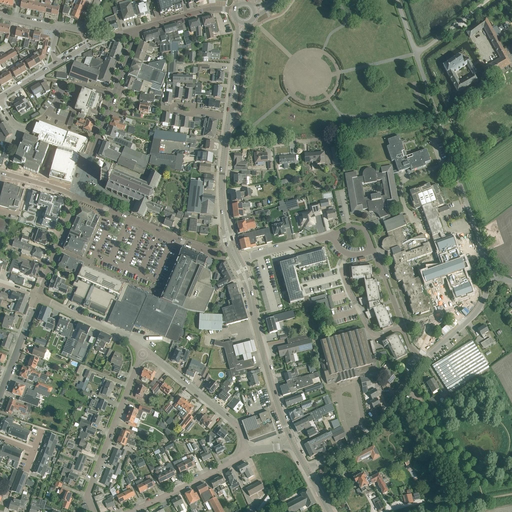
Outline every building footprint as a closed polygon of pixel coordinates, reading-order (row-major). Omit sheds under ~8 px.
[(28,2),(28,0),(22,0),(20,8),(27,9),(28,2)] [(28,2),(27,9),(33,11),(35,3),(35,1),(35,0),(32,0),(31,3),(28,2)] [(86,2),(79,0),(75,0),(73,4),(74,4),(76,5),(83,8),(86,2)] [(130,0),(113,0),(117,12),(121,11),(124,21),(134,18),(130,4),(132,4),(131,3),(130,0)] [(180,0),(156,0),(160,14),(164,13),(165,14),(168,13),(168,12),(172,11),(175,11),(183,9),(181,3),(180,0)] [(149,14),(147,4),(137,7),(135,2),(131,3),(132,4),(130,4),(134,18),(138,17),(140,18),(148,16),(149,14)] [(53,8),(51,15),(58,16),(60,6),(54,5),(53,8)] [(83,8),(76,5),(74,11),(81,14),(83,8)] [(78,20),(81,14),(74,11),(64,7),(62,14),(68,16),(78,20)] [(101,17),(98,15),(95,21),(96,23),(94,24),(94,26),(96,30),(98,31),(104,27),(101,17)] [(213,15),(207,17),(202,18),(204,27),(205,27),(206,34),(204,34),(205,41),(214,39),(212,31),(218,30),(216,24),(215,24),(213,15)] [(115,16),(110,17),(105,19),(110,32),(118,29),(116,22),(117,22),(115,16)] [(486,18),(469,30),(466,32),(470,38),(473,35),(483,28),(500,58),(485,67),(490,75),(493,73),(494,74),(509,66),(511,68),(511,67),(511,56),(509,52),(508,52),(506,49),(504,50),(498,40),(503,37),(497,26),(495,27),(492,29),(491,27),(486,18)] [(200,27),(198,19),(188,21),(190,29),(188,29),(189,32),(191,40),(196,39),(196,37),(201,37),(200,27)] [(176,24),(164,28),(165,34),(168,34),(170,41),(171,61),(176,61),(177,61),(178,61),(178,50),(178,43),(181,42),(178,32),(184,30),(182,23),(176,25),(176,24)] [(18,37),(22,38),(23,30),(17,28),(16,33),(13,32),(12,38),(10,37),(8,40),(11,44),(12,43),(14,39),(17,40),(18,37)] [(160,45),(161,53),(167,52),(170,52),(170,41),(168,34),(165,34),(164,28),(158,30),(143,34),(146,42),(154,40),(155,43),(157,43),(158,46),(160,45)] [(23,30),(22,38),(26,39),(25,41),(29,42),(31,36),(29,35),(30,31),(23,30)] [(31,36),(29,42),(32,43),(35,43),(35,41),(39,42),(40,35),(41,35),(41,34),(34,32),(33,36),(31,36)] [(40,35),(39,42),(44,43),(43,46),(47,47),(49,37),(41,35),(40,35)] [(123,46),(115,43),(112,51),(103,48),(99,58),(105,58),(106,58),(107,54),(110,55),(109,58),(117,61),(123,46)] [(154,48),(140,43),(137,51),(146,54),(147,51),(152,53),(154,48)] [(212,45),(207,45),(203,44),(203,49),(202,58),(209,58),(209,57),(219,59),(220,52),(212,51),(212,45)] [(38,54),(41,59),(41,60),(42,60),(45,59),(47,47),(43,46),(42,51),(39,50),(38,54)] [(146,54),(137,51),(134,59),(143,62),(147,62),(149,56),(145,55),(146,54)] [(33,55),(30,57),(31,59),(35,66),(41,63),(40,60),(41,59),(41,60),(41,59),(38,54),(38,53),(37,53),(37,52),(35,52),(32,53),(33,55)] [(443,66),(457,92),(478,80),(474,75),(477,73),(468,58),(462,62),(458,56),(443,66)] [(93,59),(89,67),(112,76),(115,67),(117,62),(111,60),(110,60),(106,59),(105,61),(96,58),(96,60),(93,59)] [(23,61),(26,67),(28,66),(30,69),(35,66),(31,59),(28,61),(27,59),(23,61)] [(15,65),(17,67),(21,74),(27,71),(24,67),(26,67),(23,61),(19,63),(15,65)] [(148,67),(134,61),(133,61),(128,75),(129,75),(137,78),(161,87),(166,73),(162,72),(166,61),(149,65),(148,67)] [(176,61),(171,61),(169,61),(168,73),(175,73),(176,61)] [(75,79),(87,84),(88,80),(96,83),(97,81),(108,85),(112,76),(89,67),(75,62),(69,77),(75,79)] [(17,67),(13,69),(12,67),(8,70),(12,75),(13,74),(15,78),(21,74),(17,67)] [(210,69),(210,74),(217,75),(216,82),(223,83),(224,72),(217,72),(218,70),(210,69)] [(6,74),(2,76),(7,83),(12,80),(10,76),(12,75),(8,70),(5,72),(6,74)] [(292,88),(296,86),(291,73),(287,75),(292,88)] [(129,75),(124,88),(132,90),(132,91),(132,92),(134,93),(135,92),(139,93),(143,83),(136,81),(137,78),(129,75)] [(196,76),(173,75),(173,83),(197,84),(197,80),(196,80),(196,76)] [(39,84),(31,89),(35,96),(37,99),(50,91),(45,83),(41,85),(41,86),(40,86),(39,84)] [(195,95),(210,96),(215,97),(215,98),(220,98),(222,87),(215,87),(214,91),(209,91),(209,92),(206,92),(206,94),(201,93),(202,84),(196,84),(195,88),(195,91),(195,95)] [(172,95),(175,95),(176,88),(173,88),(172,94),(166,93),(164,103),(171,104),(172,95)] [(175,95),(175,99),(181,100),(182,96),(185,97),(186,90),(176,88),(175,95)] [(78,114),(85,116),(86,115),(91,117),(92,114),(97,116),(99,109),(100,109),(102,102),(104,95),(96,92),(93,91),(92,93),(82,89),(80,96),(77,103),(75,109),(80,111),(79,113),(78,114)] [(195,98),(195,95),(195,91),(186,90),(185,97),(184,100),(191,101),(191,98),(195,98)] [(153,103),(155,96),(147,95),(140,94),(139,100),(153,103)] [(19,103),(14,106),(18,112),(26,108),(27,110),(30,108),(23,97),(18,100),(19,103)] [(214,98),(207,98),(206,103),(209,103),(208,108),(219,109),(220,102),(214,101),(214,98)] [(46,102),(39,112),(43,115),(50,104),(46,102)] [(144,104),(141,103),(139,111),(151,113),(153,106),(147,105),(148,103),(144,102),(144,104)] [(72,112),(67,125),(71,127),(75,113),(72,112)] [(168,126),(171,126),(172,119),(169,119),(170,114),(163,113),(162,123),(162,126),(163,126),(168,127),(168,126)] [(85,116),(78,114),(77,118),(80,119),(79,122),(84,124),(85,125),(85,126),(88,127),(92,128),(94,123),(87,120),(87,121),(84,120),(85,116)] [(120,119),(113,116),(110,126),(115,128),(124,131),(126,126),(123,125),(124,120),(120,119)] [(179,117),(172,116),(172,119),(171,126),(171,129),(173,129),(173,127),(178,127),(181,128),(182,121),(179,120),(179,117)] [(187,129),(191,129),(191,122),(188,122),(189,118),(182,117),(182,121),(181,128),(180,132),(184,132),(184,128),(187,129)] [(216,131),(218,121),(209,119),(208,124),(206,123),(205,128),(216,131)] [(3,120),(0,121),(0,127),(6,138),(12,135),(5,123),(4,123),(3,120)] [(84,124),(79,122),(77,121),(75,125),(84,128),(83,130),(90,133),(90,132),(91,132),(92,128),(88,127),(85,126),(85,125),(84,124)] [(64,132),(55,128),(39,123),(39,125),(36,124),(33,134),(34,135),(33,138),(25,135),(21,144),(20,144),(13,162),(21,165),(22,164),(25,165),(24,168),(37,173),(40,167),(39,167),(41,164),(42,164),(48,146),(50,141),(64,146),(69,134),(68,133),(64,132)] [(126,133),(109,127),(106,136),(108,137),(107,140),(113,142),(117,144),(130,149),(132,144),(118,139),(120,135),(124,137),(126,133)] [(214,138),(216,131),(205,128),(203,136),(214,138)] [(183,134),(155,131),(155,133),(154,133),(154,137),(153,137),(153,139),(150,155),(152,155),(149,165),(174,171),(175,166),(177,157),(159,155),(161,140),(190,144),(190,148),(195,149),(196,140),(186,139),(186,136),(183,134)] [(68,133),(69,134),(64,146),(50,141),(48,146),(57,150),(49,179),(65,183),(71,185),(80,155),(88,141),(68,133)] [(390,146),(387,147),(391,161),(392,162),(394,161),(398,170),(392,172),(391,172),(391,175),(393,174),(396,173),(398,172),(406,170),(409,169),(410,169),(411,171),(426,166),(425,163),(430,161),(426,150),(412,155),(413,158),(404,161),(401,152),(404,151),(399,137),(388,141),(390,146)] [(214,142),(209,142),(207,141),(206,146),(202,145),(202,149),(213,150),(214,142)] [(110,150),(112,145),(104,142),(99,156),(117,163),(121,154),(114,151),(115,148),(112,146),(111,150),(110,150)] [(12,144),(7,144),(4,155),(3,159),(4,159),(8,159),(12,144)] [(130,149),(125,147),(118,164),(143,175),(146,169),(146,168),(147,164),(149,157),(146,156),(130,149)] [(259,152),(254,153),(255,163),(268,162),(267,153),(259,154),(259,152)] [(212,155),(207,154),(198,153),(198,157),(203,158),(202,162),(211,163),(212,155)] [(325,164),(324,158),(324,153),(305,155),(306,164),(315,163),(315,165),(325,164)] [(175,166),(175,170),(181,171),(183,155),(177,154),(177,157),(175,166)] [(240,161),(242,161),(242,155),(234,154),(234,160),(235,160),(234,167),(242,167),(242,170),(247,170),(248,163),(240,162),(240,161)] [(295,156),(279,157),(280,170),(288,169),(287,164),(295,163),(295,156)] [(211,165),(200,164),(199,171),(210,172),(211,165)] [(382,247),(383,249),(385,250),(388,251),(390,250),(391,250),(393,256),(392,256),(395,264),(396,266),(394,266),(395,268),(394,269),(396,273),(394,274),(397,281),(398,281),(398,282),(402,281),(403,285),(402,286),(405,293),(407,292),(408,297),(410,297),(411,300),(409,300),(411,305),(410,306),(413,314),(415,314),(415,315),(420,313),(421,315),(429,311),(428,310),(430,309),(428,304),(429,304),(428,300),(427,298),(425,298),(423,295),(422,296),(421,293),(422,292),(421,287),(422,287),(420,280),(419,280),(418,278),(414,280),(413,275),(414,275),(411,268),(410,268),(408,263),(407,264),(406,262),(435,252),(432,242),(445,237),(437,214),(435,208),(443,205),(441,200),(443,199),(439,190),(438,191),(436,185),(430,187),(429,184),(423,186),(424,187),(416,190),(415,189),(409,191),(413,202),(412,203),(414,207),(415,207),(416,209),(421,207),(432,236),(426,239),(424,235),(422,236),(422,235),(418,237),(405,241),(401,228),(406,226),(405,225),(409,223),(406,215),(402,216),(391,220),(387,207),(398,205),(397,199),(395,200),(395,198),(396,197),(393,179),(393,174),(391,175),(391,172),(392,172),(391,166),(381,168),(382,173),(376,174),(375,172),(373,170),(371,169),(368,169),(366,170),(364,172),(363,174),(363,177),(357,178),(356,173),(352,173),(348,174),(346,177),(347,180),(349,180),(349,182),(347,182),(348,187),(349,187),(352,205),(353,205),(353,207),(351,207),(352,211),(355,212),(363,211),(363,210),(368,209),(369,212),(372,212),(374,212),(376,213),(378,214),(379,216),(381,219),(385,217),(386,221),(383,222),(389,238),(386,239),(384,240),(382,242),(382,244),(382,247)] [(106,189),(111,191),(111,192),(112,193),(112,191),(117,193),(116,194),(117,195),(118,194),(122,196),(122,197),(123,196),(128,198),(127,199),(128,199),(128,198),(133,200),(132,201),(133,202),(134,200),(137,202),(135,206),(134,205),(133,206),(135,206),(133,209),(132,209),(132,210),(133,210),(132,213),(131,213),(131,214),(132,213),(143,218),(144,219),(144,218),(147,210),(160,215),(160,216),(161,216),(160,215),(163,209),(164,208),(163,208),(149,202),(149,201),(152,200),(153,201),(154,201),(153,200),(154,197),(155,197),(155,196),(154,196),(153,193),(154,192),(153,191),(155,188),(156,189),(156,190),(157,190),(156,189),(158,185),(159,186),(159,185),(158,185),(159,182),(160,182),(161,181),(160,181),(161,178),(162,177),(161,177),(151,173),(151,172),(150,172),(151,174),(150,177),(149,176),(149,177),(148,180),(146,180),(144,183),(142,182),(142,181),(141,181),(141,182),(136,180),(137,179),(136,178),(135,180),(131,178),(131,177),(130,176),(130,177),(125,175),(126,174),(125,174),(124,175),(120,173),(121,172),(120,172),(119,173),(114,171),(114,170),(113,170),(113,171),(112,170),(110,171),(109,173),(110,175),(105,173),(104,171),(103,172),(104,173),(101,180),(100,180),(100,181),(101,181),(106,183),(104,188),(106,188),(105,189),(106,189)] [(250,172),(247,172),(242,172),(242,176),(234,176),(234,184),(241,184),(241,186),(247,186),(247,185),(250,185),(250,172)] [(198,179),(198,182),(204,184),(204,190),(212,191),(213,185),(214,181),(204,179),(204,180),(198,179)] [(204,184),(191,182),(187,213),(192,213),(200,214),(204,184)] [(19,209),(24,190),(4,184),(2,192),(2,193),(0,200),(0,205),(8,208),(8,209),(15,211),(17,210),(17,209),(19,209)] [(250,189),(248,189),(243,190),(243,193),(231,194),(232,202),(241,201),(240,197),(245,196),(245,198),(251,197),(250,189)] [(33,192),(29,204),(47,209),(42,226),(54,230),(55,225),(56,225),(58,219),(57,219),(62,206),(63,207),(65,201),(58,199),(57,199),(44,196),(44,195),(38,193),(38,194),(33,192)] [(215,197),(203,196),(200,214),(213,216),(215,197)] [(295,206),(295,205),(297,204),(296,200),(285,203),(287,210),(291,209),(290,207),(295,206)] [(242,204),(232,205),(233,212),(242,211),(250,211),(249,208),(250,208),(250,203),(242,204)] [(303,217),(299,218),(301,227),(305,226),(305,228),(314,226),(314,224),(315,223),(314,216),(322,214),(321,209),(320,209),(319,204),(309,206),(311,213),(302,215),(303,217)] [(336,218),(335,213),(335,211),(334,211),(333,207),(329,208),(329,212),(326,213),(328,220),(336,218)] [(77,218),(83,221),(78,232),(91,238),(100,217),(93,214),(92,214),(80,209),(77,218)] [(165,210),(163,215),(168,217),(167,219),(166,219),(164,225),(172,228),(174,222),(173,222),(175,217),(181,220),(184,214),(178,212),(177,215),(165,210)] [(101,225),(107,226),(110,218),(103,216),(101,225)] [(247,230),(256,228),(254,219),(250,220),(250,217),(243,218),(244,222),(237,223),(239,230),(237,230),(238,234),(248,232),(247,230)] [(83,221),(77,218),(72,229),(78,232),(83,221)] [(289,228),(288,223),(287,218),(282,219),(283,223),(272,226),(274,235),(278,234),(279,237),(284,236),(283,233),(286,233),(285,229),(289,228)] [(197,220),(190,219),(189,232),(196,232),(196,231),(200,232),(200,234),(208,235),(209,228),(201,227),(201,224),(197,224),(197,220)] [(110,228),(119,231),(122,223),(113,220),(110,228)] [(269,228),(243,235),(238,236),(242,251),(250,248),(256,247),(255,244),(257,243),(256,243),(257,242),(256,238),(265,236),(267,243),(272,242),(269,228)] [(72,229),(69,235),(70,235),(88,243),(91,238),(78,232),(72,229)] [(47,233),(39,231),(37,236),(32,235),(31,239),(32,240),(35,242),(45,246),(45,245),(46,245),(47,244),(47,243),(46,242),(48,236),(46,236),(47,233)] [(88,243),(70,235),(64,249),(82,257),(88,243)] [(23,236),(21,242),(28,244),(30,238),(23,236)] [(399,254),(395,256),(400,271),(402,271),(405,281),(404,281),(408,292),(409,291),(413,301),(412,302),(416,315),(423,313),(424,314),(429,312),(429,311),(433,309),(430,298),(431,298),(426,285),(432,283),(432,284),(433,285),(435,288),(435,289),(436,288),(441,285),(442,285),(442,284),(442,282),(441,281),(441,280),(447,278),(452,291),(453,290),(456,301),(461,299),(461,301),(467,298),(467,297),(474,295),(469,281),(468,282),(464,272),(465,271),(461,261),(460,261),(457,251),(458,251),(453,237),(436,244),(440,254),(439,254),(443,267),(437,269),(436,268),(435,268),(429,269),(428,269),(428,270),(428,271),(428,272),(428,273),(422,275),(418,262),(417,262),(412,249),(405,252),(404,251),(398,253),(399,254)] [(34,248),(14,241),(12,246),(22,250),(21,253),(41,260),(44,251),(36,248),(35,250),(33,249),(34,248)] [(161,300),(178,307),(185,310),(204,314),(215,289),(211,288),(210,271),(209,271),(213,261),(209,260),(208,259),(183,248),(178,258),(176,265),(173,271),(172,273),(164,292),(161,300)] [(325,254),(324,249),(296,256),(296,259),(279,264),(280,267),(282,267),(283,274),(282,274),(284,280),(285,280),(287,287),(286,287),(287,294),(289,293),(290,300),(289,300),(290,304),(304,300),(302,293),(300,293),(293,268),(298,266),(299,269),(302,268),(302,267),(309,265),(309,266),(315,265),(315,264),(322,262),(322,263),(326,262),(324,254),(325,254)] [(61,256),(57,267),(77,276),(81,267),(81,266),(82,265),(81,263),(64,255),(61,256)] [(17,257),(15,264),(37,272),(40,266),(31,262),(31,263),(17,257)] [(222,275),(230,271),(226,262),(221,265),(219,268),(222,275)] [(108,266),(120,271),(121,268),(109,263),(108,266)] [(37,272),(15,264),(13,268),(27,274),(27,276),(35,279),(37,272)] [(77,276),(73,286),(78,288),(74,296),(80,299),(78,305),(84,307),(88,309),(89,309),(89,308),(105,315),(112,300),(116,302),(116,301),(121,304),(129,286),(124,284),(124,285),(117,282),(103,275),(103,276),(81,266),(81,267),(77,276)] [(373,310),(375,309),(382,330),(393,327),(385,305),(381,307),(379,303),(381,303),(377,280),(372,281),(371,277),(373,277),(372,266),(370,266),(349,268),(350,279),(365,277),(370,304),(368,304),(367,297),(359,299),(359,301),(360,301),(361,303),(360,303),(361,306),(368,304),(369,311),(365,313),(366,315),(367,315),(368,316),(367,317),(368,319),(375,317),(373,310)] [(135,280),(137,274),(126,270),(124,275),(135,280)] [(235,280),(230,271),(222,275),(224,278),(223,278),(223,279),(216,284),(219,290),(228,285),(227,284),(235,280)] [(14,283),(22,285),(25,279),(20,277),(19,279),(16,278),(17,276),(11,275),(9,280),(15,282),(14,283)] [(62,280),(53,276),(49,288),(58,291),(66,294),(67,293),(71,294),(72,289),(69,288),(61,285),(62,280)] [(236,284),(227,286),(232,303),(231,303),(235,302),(234,298),(241,296),(239,296),(236,284)] [(116,302),(107,323),(131,333),(135,325),(146,298),(145,293),(129,286),(121,304),(116,301),(116,302)] [(0,294),(0,298),(7,301),(9,295),(1,292),(0,294)] [(21,304),(26,305),(29,297),(21,295),(13,292),(11,300),(15,301),(15,300),(19,302),(19,303),(21,304)] [(146,298),(135,325),(139,327),(140,326),(174,342),(175,341),(179,343),(188,311),(185,310),(178,307),(161,300),(158,299),(145,293),(146,298)] [(223,315),(200,314),(199,330),(222,331),(222,323),(226,323),(226,326),(237,323),(248,320),(241,296),(234,298),(235,302),(231,303),(232,303),(232,306),(221,310),(223,315)] [(27,306),(26,305),(21,304),(20,306),(13,303),(10,310),(24,315),(27,306)] [(45,327),(52,330),(56,320),(49,317),(52,311),(43,307),(38,320),(46,324),(45,327)] [(293,311),(274,316),(275,323),(279,322),(295,318),(293,311)] [(18,317),(13,315),(12,315),(11,318),(6,316),(2,326),(8,328),(9,326),(12,327),(14,322),(16,323),(18,317)] [(273,318),(266,320),(267,323),(267,326),(269,334),(277,332),(277,331),(281,330),(279,322),(275,323),(274,316),(273,316),(273,318)] [(62,335),(68,338),(71,330),(67,329),(70,321),(69,321),(61,318),(57,327),(58,327),(64,329),(61,335),(62,336),(62,335)] [(77,323),(74,322),(71,330),(68,338),(63,352),(71,355),(74,349),(69,347),(72,339),(83,344),(87,335),(91,328),(79,322),(79,323),(77,323)] [(488,331),(487,330),(484,326),(478,330),(481,336),(482,336),(484,339),(487,337),(485,334),(488,331)] [(325,358),(320,360),(327,384),(336,381),(336,383),(341,382),(348,380),(360,377),(360,375),(364,374),(378,370),(375,361),(374,356),(371,357),(363,330),(360,331),(359,329),(356,327),(330,335),(328,338),(328,339),(320,342),(325,358)] [(13,336),(8,335),(6,334),(0,332),(0,345),(2,346),(1,347),(8,350),(13,336)] [(106,335),(101,333),(98,339),(100,340),(98,346),(97,348),(100,349),(106,335)] [(384,347),(389,344),(397,359),(407,354),(396,334),(386,339),(387,340),(382,343),(384,347)] [(112,338),(106,335),(100,349),(99,352),(104,354),(103,356),(109,359),(112,351),(107,349),(106,350),(104,349),(106,343),(109,344),(112,338)] [(312,350),(309,335),(287,339),(288,345),(277,348),(280,357),(285,356),(287,364),(294,362),(292,354),(312,350)] [(483,348),(493,342),(490,338),(480,344),(483,348)] [(247,373),(246,369),(254,367),(250,353),(252,353),(256,352),(253,341),(250,342),(233,346),(232,341),(223,343),(215,341),(214,346),(224,348),(232,378),(247,373)] [(472,341),(457,350),(432,366),(449,393),(489,368),(472,341)] [(38,349),(35,348),(35,349),(35,348),(34,348),(33,349),(33,350),(33,351),(34,351),(32,355),(43,359),(45,356),(46,356),(48,352),(46,352),(47,349),(39,346),(38,349)] [(180,360),(186,362),(189,352),(184,350),(182,354),(176,351),(171,360),(178,363),(180,360)] [(121,355),(115,352),(111,363),(114,364),(113,367),(115,367),(113,372),(119,374),(123,363),(121,363),(122,360),(119,359),(121,355)] [(45,362),(36,359),(31,357),(28,367),(35,370),(37,365),(43,368),(45,362)] [(205,378),(207,374),(209,370),(204,367),(203,368),(197,366),(193,365),(190,363),(188,369),(186,375),(193,378),(196,372),(201,375),(200,376),(205,378)] [(23,367),(19,377),(32,382),(35,376),(39,378),(40,376),(47,379),(48,377),(31,370),(31,371),(23,367)] [(385,380),(390,384),(395,378),(390,373),(390,374),(385,369),(382,372),(382,375),(386,378),(385,380)] [(152,381),(154,377),(156,372),(152,371),(152,373),(144,370),(141,377),(143,377),(141,380),(146,382),(147,379),(150,380),(152,381)] [(254,371),(247,373),(249,380),(250,380),(251,382),(249,383),(250,387),(252,386),(252,387),(259,384),(256,374),(255,374),(254,371)] [(300,377),(296,378),(286,382),(287,385),(284,386),(284,385),(283,386),(280,387),(283,396),(297,392),(297,391),(301,389),(314,385),(312,379),(320,376),(318,372),(310,375),(301,378),(300,377)] [(286,382),(296,378),(295,375),(294,372),(290,373),(284,374),(286,382)] [(207,374),(205,378),(204,380),(207,381),(210,383),(208,384),(209,385),(206,388),(213,394),(219,386),(209,378),(210,376),(207,374)] [(369,378),(365,379),(360,380),(362,388),(371,386),(369,378)] [(105,389),(112,391),(114,385),(112,384),(112,382),(104,379),(103,383),(106,384),(105,389)] [(439,389),(433,379),(426,383),(432,393),(439,389)] [(227,380),(219,391),(221,393),(219,396),(226,402),(230,396),(227,394),(229,391),(226,388),(227,386),(228,387),(231,383),(227,380)] [(158,381),(157,383),(154,386),(153,387),(151,390),(152,391),(154,396),(160,389),(168,395),(172,390),(163,382),(161,384),(158,381)] [(41,384),(37,382),(35,387),(50,393),(52,388),(42,383),(41,384)] [(13,393),(13,394),(20,397),(19,400),(38,407),(40,400),(35,398),(37,392),(25,388),(25,387),(16,384),(15,384),(12,393),(13,393)] [(321,384),(305,389),(306,393),(323,388),(321,384)] [(146,388),(144,388),(139,386),(135,397),(142,400),(146,388)] [(112,391),(105,389),(101,387),(98,395),(106,398),(107,397),(110,398),(112,391)] [(372,400),(376,398),(379,396),(375,389),(368,393),(372,400)] [(301,395),(284,401),(287,407),(303,401),(301,395)] [(108,403),(103,401),(95,398),(94,401),(95,401),(93,408),(98,410),(104,413),(108,403)] [(183,409),(188,403),(182,398),(180,400),(179,400),(174,406),(176,409),(179,405),(183,409)] [(239,410),(243,405),(234,398),(229,404),(233,408),(232,409),(237,413),(238,411),(239,410)] [(380,405),(376,398),(372,400),(373,401),(370,402),(373,408),(380,405)] [(11,400),(6,413),(12,415),(13,411),(25,416),(26,412),(30,413),(33,406),(27,404),(26,407),(16,403),(16,402),(11,400)] [(311,400),(301,404),(303,410),(313,406),(311,400)] [(194,407),(188,403),(183,409),(187,412),(182,419),(185,421),(193,411),(192,410),(194,407)] [(168,404),(163,410),(168,414),(172,409),(171,408),(170,408),(172,406),(169,404),(168,404)] [(326,406),(325,407),(328,413),(334,411),(331,404),(326,406)] [(135,418),(140,420),(143,412),(149,414),(151,409),(140,405),(138,410),(134,408),(134,409),(131,408),(128,415),(135,418)] [(302,417),(292,422),(297,433),(305,429),(306,431),(316,426),(314,422),(321,419),(321,417),(328,413),(325,407),(319,410),(311,413),(302,417)] [(86,421),(85,424),(91,427),(92,423),(99,426),(102,418),(97,416),(99,413),(88,409),(87,413),(92,415),(89,422),(86,421)] [(300,414),(298,410),(295,411),(295,410),(289,412),(292,421),(300,417),(299,414),(300,414)] [(268,412),(259,415),(262,423),(271,420),(268,412)] [(198,420),(207,428),(212,422),(203,414),(198,420)] [(135,418),(128,415),(125,422),(128,424),(128,425),(136,428),(137,425),(133,423),(135,418)] [(259,415),(242,421),(249,441),(255,443),(276,435),(273,427),(274,427),(273,424),(272,424),(271,420),(262,423),(259,415)] [(2,422),(0,428),(0,432),(5,434),(6,430),(9,431),(12,423),(13,422),(7,419),(5,423),(2,422)] [(332,422),(331,422),(334,429),(340,426),(337,420),(332,422)] [(80,433),(78,439),(84,441),(85,439),(88,440),(90,435),(94,436),(96,431),(90,429),(91,427),(85,424),(80,422),(80,423),(79,424),(78,428),(81,429),(80,432),(80,433)] [(191,422),(186,429),(188,431),(194,424),(191,422)] [(9,431),(8,435),(17,438),(21,428),(22,427),(12,423),(9,431)] [(320,433),(316,426),(306,431),(309,438),(320,433)] [(335,442),(346,437),(341,427),(330,432),(333,437),(335,442)] [(21,428),(17,438),(27,442),(30,432),(21,428)] [(122,431),(119,437),(135,443),(136,441),(129,438),(131,434),(132,435),(133,432),(126,429),(125,432),(122,431)] [(214,432),(220,437),(220,438),(218,439),(219,440),(220,440),(221,440),(223,444),(226,443),(231,442),(231,441),(230,442),(229,440),(227,438),(226,437),(227,434),(221,429),(219,432),(216,430),(214,432)] [(324,442),(333,437),(330,432),(327,434),(326,433),(310,441),(311,442),(304,445),(310,458),(317,454),(322,451),(324,455),(329,453),(324,442)] [(48,433),(44,443),(45,443),(56,447),(58,441),(54,440),(55,436),(48,433)] [(135,443),(119,437),(117,444),(124,446),(126,443),(134,447),(135,443)] [(66,438),(63,446),(73,450),(75,442),(66,438)] [(218,439),(216,440),(219,446),(214,448),(217,454),(218,454),(218,455),(222,453),(221,452),(224,451),(221,445),(223,444),(221,440),(220,440),(219,440),(218,439)] [(82,440),(79,446),(83,447),(82,450),(88,452),(91,445),(85,443),(86,442),(82,440)] [(45,443),(41,453),(48,456),(52,457),(56,447),(45,443)] [(3,448),(0,456),(6,458),(7,456),(10,458),(14,448),(4,445),(3,448)] [(374,446),(359,454),(362,460),(371,455),(373,460),(378,457),(379,457),(374,446)] [(203,449),(204,451),(200,453),(201,456),(201,457),(203,462),(212,457),(209,452),(206,447),(203,449)] [(10,458),(9,459),(19,463),(23,452),(14,448),(10,458)] [(121,452),(115,449),(112,457),(118,459),(121,460),(122,456),(125,457),(126,455),(128,456),(129,452),(127,452),(127,451),(123,450),(122,452),(121,452)] [(77,462),(84,465),(86,457),(80,455),(79,455),(80,453),(76,452),(74,456),(79,458),(77,462)] [(41,453),(37,464),(44,466),(48,456),(41,453)] [(188,462),(184,463),(187,469),(195,466),(192,460),(191,460),(189,455),(186,457),(188,462)] [(116,469),(119,471),(121,465),(117,463),(118,459),(112,457),(109,464),(116,467),(116,469)] [(182,459),(173,463),(175,468),(177,467),(180,473),(187,469),(184,463),(182,459)] [(70,465),(69,470),(73,472),(73,471),(74,469),(74,470),(81,472),(84,465),(77,462),(75,467),(70,465)] [(37,463),(33,473),(44,477),(47,467),(44,466),(37,464),(37,463)] [(247,463),(238,468),(241,475),(242,474),(244,477),(246,476),(248,479),(253,476),(250,470),(250,469),(247,463)] [(166,467),(162,469),(164,473),(167,480),(175,476),(171,470),(169,466),(166,467)] [(253,476),(248,479),(252,485),(246,489),(250,497),(264,489),(260,482),(261,481),(254,467),(250,469),(250,470),(253,476)] [(69,470),(64,468),(62,473),(66,475),(63,482),(68,484),(68,485),(69,485),(70,485),(72,480),(77,482),(79,477),(72,474),(73,472),(69,470)] [(122,472),(119,471),(116,469),(115,472),(107,469),(104,476),(111,479),(112,475),(117,477),(118,475),(120,475),(122,472)] [(162,469),(155,473),(157,477),(160,483),(167,480),(164,473),(162,469)] [(232,471),(226,474),(231,485),(237,482),(232,471)] [(28,475),(19,472),(18,475),(13,488),(11,491),(21,495),(23,489),(27,478),(28,475)] [(357,483),(358,485),(362,483),(366,481),(369,480),(374,477),(373,476),(369,479),(368,477),(366,478),(364,473),(359,476),(356,472),(351,475),(354,479),(353,479),(356,484),(357,483)] [(18,475),(13,473),(8,486),(13,488),(18,475)] [(369,480),(372,485),(376,482),(382,479),(379,473),(373,476),(374,477),(369,480)] [(111,479),(104,476),(101,484),(109,487),(108,489),(111,490),(112,488),(114,484),(110,483),(109,483),(111,479)] [(148,482),(144,483),(147,490),(155,486),(151,480),(149,476),(146,477),(148,482)] [(222,476),(216,479),(219,485),(222,491),(224,490),(225,489),(224,487),(226,486),(222,476)] [(147,490),(144,483),(141,477),(139,478),(140,480),(135,482),(137,487),(140,493),(147,490)] [(382,479),(376,482),(383,494),(388,491),(384,484),(388,482),(386,478),(382,480),(382,479)] [(216,479),(210,482),(214,489),(218,487),(219,488),(217,489),(219,492),(222,491),(219,485),(216,479)] [(362,483),(358,485),(360,490),(361,489),(362,492),(366,490),(365,487),(368,485),(368,486),(372,485),(369,480),(366,481),(362,483)] [(205,484),(197,489),(204,504),(209,502),(212,509),(208,511),(222,511),(212,489),(209,491),(205,484)] [(128,492),(124,493),(127,500),(135,496),(131,490),(129,486),(126,487),(128,492)] [(110,491),(112,496),(113,497),(116,495),(117,497),(120,503),(127,500),(124,493),(120,495),(118,491),(116,492),(114,487),(111,490),(110,491)] [(69,493),(70,491),(62,488),(59,494),(64,496),(62,500),(65,501),(62,508),(68,510),(72,499),(71,498),(72,494),(69,493)] [(309,490),(304,492),(300,494),(302,497),(284,506),(286,511),(293,511),(306,505),(308,508),(316,504),(309,490)] [(193,491),(184,495),(192,510),(196,508),(194,503),(200,500),(196,493),(195,494),(193,491)] [(27,493),(24,492),(23,494),(22,498),(22,499),(19,508),(26,510),(27,506),(26,506),(27,504),(28,504),(29,500),(25,499),(27,493)] [(94,497),(96,502),(103,499),(105,502),(104,502),(107,508),(115,505),(114,503),(114,502),(113,502),(112,500),(114,499),(113,497),(112,496),(107,498),(105,499),(103,495),(103,494),(94,497)] [(405,504),(413,502),(411,494),(402,496),(405,504)] [(267,495),(257,510),(259,511),(263,511),(271,501),(267,495)] [(183,504),(182,501),(180,497),(171,501),(175,508),(177,511),(178,511),(186,511),(186,509),(186,510),(183,504)] [(21,501),(12,499),(9,509),(18,511),(19,508),(22,499),(22,498),(21,501)] [(38,501),(33,500),(30,507),(31,507),(30,511),(39,511),(40,507),(43,508),(45,502),(43,501),(38,499),(38,501)] [(103,499),(96,502),(99,511),(107,511),(108,511),(107,508),(104,502),(105,502),(103,499)] [(380,501),(374,504),(378,511),(384,508),(380,501)]
